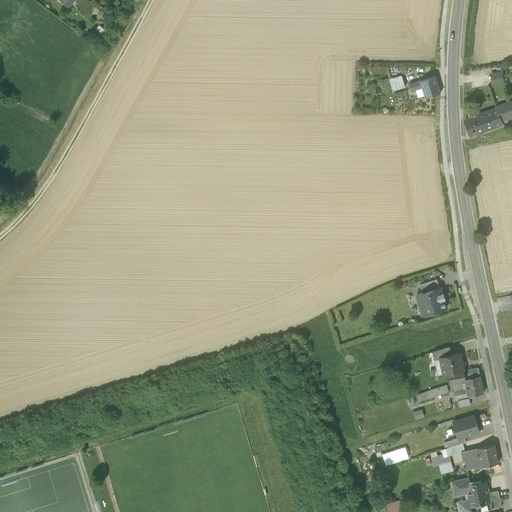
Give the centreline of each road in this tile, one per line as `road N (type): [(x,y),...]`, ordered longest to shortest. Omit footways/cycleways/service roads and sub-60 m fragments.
road 1 (tertiary): [(511,426),(457,160),(459,0)]
road 2 (track): [(148,0),(51,179),(0,239)]
